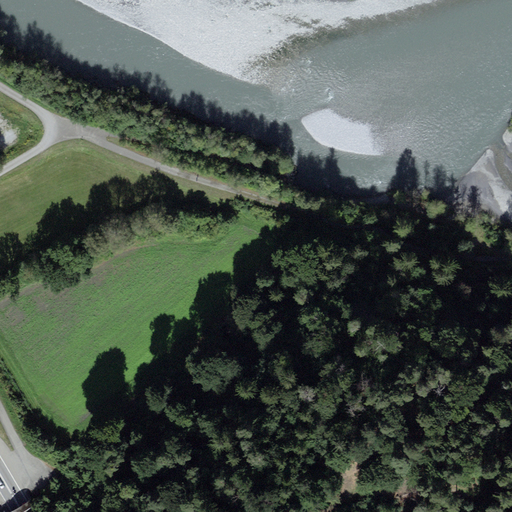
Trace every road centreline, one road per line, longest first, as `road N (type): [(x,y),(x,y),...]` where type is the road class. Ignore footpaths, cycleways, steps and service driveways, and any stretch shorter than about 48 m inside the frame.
road 1 (track): [(62,125),(156,165),(345,223)]
road 2 (track): [(511,504),(425,480),(354,494),(318,511)]
road 3 (track): [(511,258),(459,257),(345,223)]
